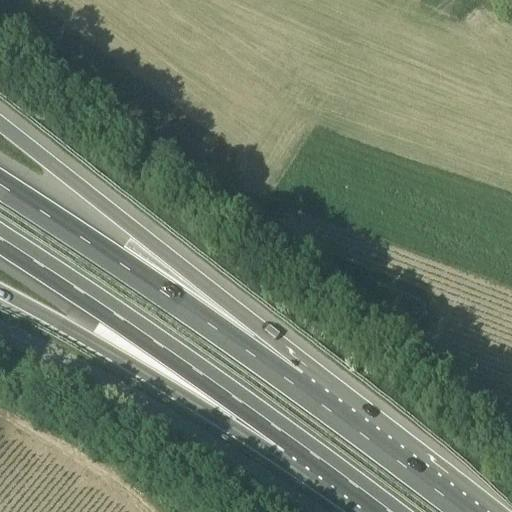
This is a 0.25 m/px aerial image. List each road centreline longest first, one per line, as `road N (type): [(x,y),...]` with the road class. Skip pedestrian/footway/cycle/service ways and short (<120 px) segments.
road 1 (motorway): [(0,241),(384,511)]
road 2 (motorway): [(0,294),(382,511)]
road 3 (motorway): [(300,386),(140,237),(0,123)]
road 4 (motorway): [(300,386),(0,183)]
road 5 (unclassified): [(0,331),(138,401),(310,511)]
road 6 (motorway): [(465,511),(300,386)]
